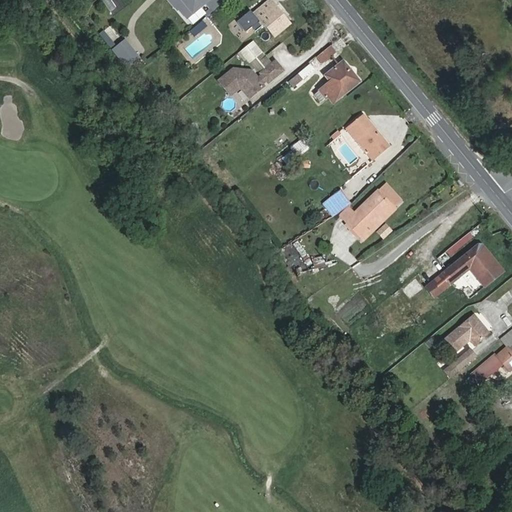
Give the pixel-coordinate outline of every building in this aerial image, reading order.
[(170,0),(178,9),(185,3),(193,12),(208,0),(170,0)] [(212,21),(238,0),(229,0),(208,17),(212,21)] [(212,0),(208,4),(213,11),(224,2),(221,0),(212,0)] [(290,24),(270,0),(252,15),(248,18),(249,21),(256,30),(265,23),(275,36),(290,24)] [(105,29),(99,34),(111,49),(117,44),(105,29)] [(128,68),(142,56),(126,38),(112,50),(128,68)] [(323,63),(341,49),(335,42),(317,57),(323,63)] [(265,86),(263,84),(267,80),(269,83),(284,71),(276,61),(261,73),(263,75),(259,79),(252,71),(234,69),(220,81),(231,96),(240,89),(243,89),(250,98),(265,86)] [(333,102),(360,81),(344,61),(326,76),(330,82),(314,95),(321,103),(329,96),(333,102)] [(303,79),(314,69),(310,65),(299,74),(303,79)] [(292,87),(303,79),(299,74),(289,82),(292,87)] [(390,147),(364,115),(346,128),(373,161),(390,147)] [(334,140),(341,134),(338,131),(332,136),(331,136),(334,140)] [(281,144),(289,138),(286,134),(278,141),(281,144)] [(297,154),(305,149),(307,147),(304,143),(294,150),(297,154)] [(371,230),(402,200),(387,183),(356,213),(347,222),(360,236),(369,228),(371,230)] [(347,207),(349,206),(351,205),(341,191),(324,204),(334,216),(347,207)] [(356,213),(349,206),(347,207),(340,214),(347,222),(356,213)] [(387,223),(377,232),(385,240),(395,230),(387,223)] [(371,230),(369,228),(360,236),(364,240),(372,232),(371,230)] [(504,272),(483,246),(479,245),(427,287),(436,297),(471,268),(486,287),(504,272)] [(310,270),(328,265),(325,255),(308,260),(310,270)] [(492,335),(475,315),(446,338),(456,351),(471,339),(477,347),(492,335)] [(508,347),(511,343),(511,330),(501,339),(508,347)] [(444,342),(440,346),(451,359),(456,355),(444,342)] [(511,368),(511,351),(508,347),(497,356),(503,363),(510,370),(511,368)] [(458,371),(477,357),(470,349),(452,364),(458,371)] [(488,375),(503,363),(497,356),(482,368),(488,375)]
